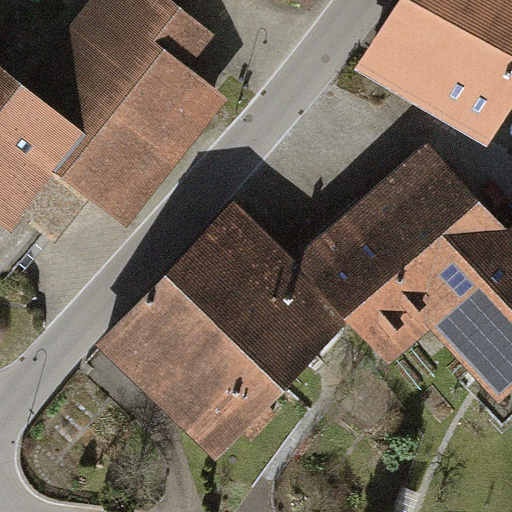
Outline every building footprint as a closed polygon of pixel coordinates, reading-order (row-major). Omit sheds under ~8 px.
[(0,53),(0,221),(9,229),(24,209),(54,232),(85,190),(133,227),(234,94),(187,59),(208,31),(167,0),(97,0),(36,81),(0,53)] [(511,48),(427,0),(404,0),(374,51),(498,122),(511,97),(511,48)] [(511,0),(427,0),(511,48),(511,0)] [(426,132),(298,257),(352,312),(392,353),(429,317),(505,395),(511,388),(511,213),(509,217),(426,132)] [(240,198),(98,336),(211,450),(352,312),(298,257),(240,198)]
